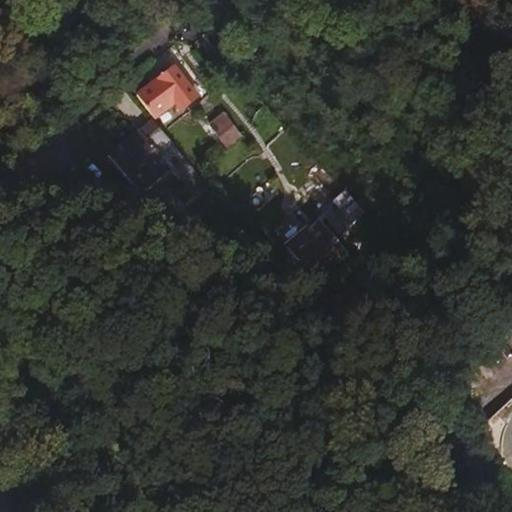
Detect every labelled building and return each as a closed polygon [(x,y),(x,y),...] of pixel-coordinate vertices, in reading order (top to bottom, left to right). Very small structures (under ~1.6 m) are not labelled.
[(143,92),(156,107),(171,94),(185,110),(198,97),(171,67),(143,92)] [(152,124),(142,134),(159,153),(169,143),(152,124)] [(159,153),(142,134),(139,132),(110,158),(141,193),(169,167),(182,180),(193,170),(169,143),(159,153)] [(307,263),(320,277),(346,255),(322,228),(291,254),(303,266),(307,263)] [(204,233),(188,247),(210,274),(226,260),(204,233)] [(289,280),(276,266),(265,276),(278,290),(289,280)] [(278,290),(265,276),(255,285),(267,299),(278,290)]
